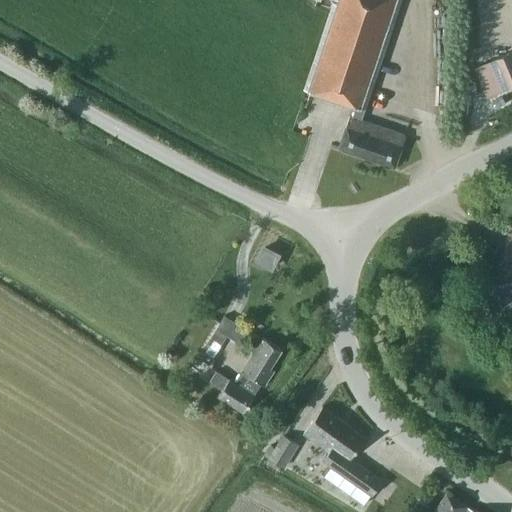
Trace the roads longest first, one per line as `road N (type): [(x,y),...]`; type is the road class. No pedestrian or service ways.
road 1 (unclassified): [(353,218),(273,210),(0,63)]
road 2 (unclassified): [(509,511),(392,423),(350,368),(339,314),(353,218)]
road 3 (unclassified): [(511,143),(353,218)]
